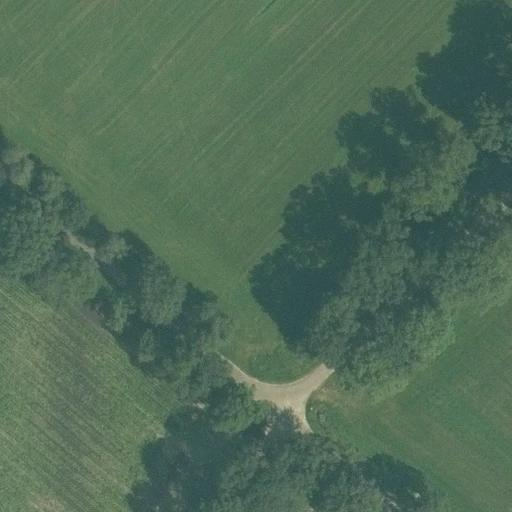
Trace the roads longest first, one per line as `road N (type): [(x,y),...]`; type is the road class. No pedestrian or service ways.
road 1 (unclassified): [(280,412),(0,174)]
road 2 (unclassified): [(280,412),(511,196)]
road 3 (unclassified): [(398,511),(280,412)]
